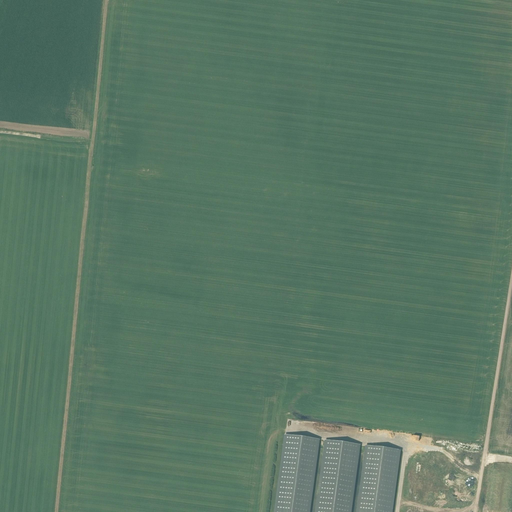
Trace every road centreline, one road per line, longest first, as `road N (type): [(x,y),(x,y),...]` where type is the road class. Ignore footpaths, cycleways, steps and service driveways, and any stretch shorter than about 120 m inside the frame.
road 1 (track): [(56,511),(106,0)]
road 2 (track): [(511,276),(475,511)]
